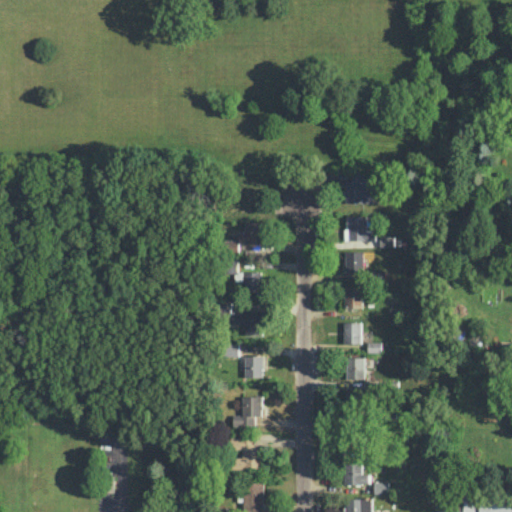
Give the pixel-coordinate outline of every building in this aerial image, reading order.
[(367,215),(348,215),(348,239),(376,239),(376,229),(367,229),(367,215)] [(245,221),(246,230),(238,230),(239,239),(227,239),(227,253),(240,253),(239,242),(263,241),(263,221),(245,221)] [(368,272),(367,260),(371,260),(371,250),(346,251),(346,272),(368,272)] [(261,270),(244,270),(245,292),(262,292),(261,270)] [(345,307),(362,307),(363,286),(345,286),(345,307)] [(263,312),(231,313),(231,302),(222,302),(222,313),(229,313),(229,324),(245,324),(245,333),(263,333),(263,312)] [(362,343),(362,321),(344,321),(344,342),(362,343)] [(239,356),(240,343),(228,343),(228,355),(239,356)] [(264,355),(246,355),(245,376),(264,377),(264,355)] [(256,425),(256,416),(263,416),(263,395),(243,395),(242,414),(234,414),(234,425),(256,425)] [(263,447),(255,447),(255,437),(232,437),(232,449),(243,449),(243,456),(233,456),(234,468),(263,467),(263,447)] [(344,483),(369,483),(369,473),(362,473),(363,462),(344,462),(344,483)] [(264,481),(244,481),(244,510),(265,509),(264,481)] [(389,492),(389,481),(374,481),(375,493),(389,492)] [(372,511),(373,498),(347,497),(346,511),(372,511)]
